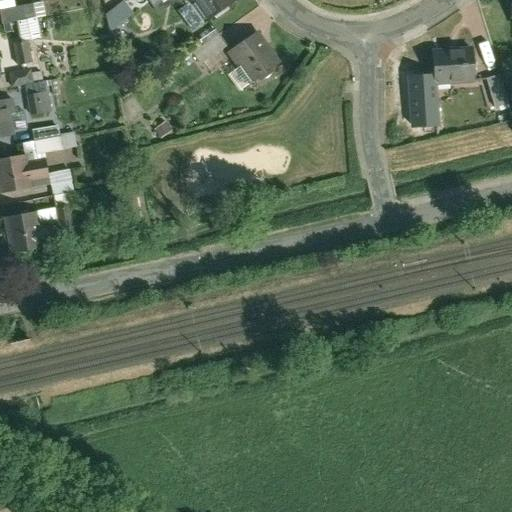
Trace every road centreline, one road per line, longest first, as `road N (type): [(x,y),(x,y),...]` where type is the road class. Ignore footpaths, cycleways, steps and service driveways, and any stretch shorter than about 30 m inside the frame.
road 1 (residential): [(0,302),(390,220)]
road 2 (residential): [(390,220),(365,107),(364,39)]
road 3 (residential): [(390,220),(511,184)]
